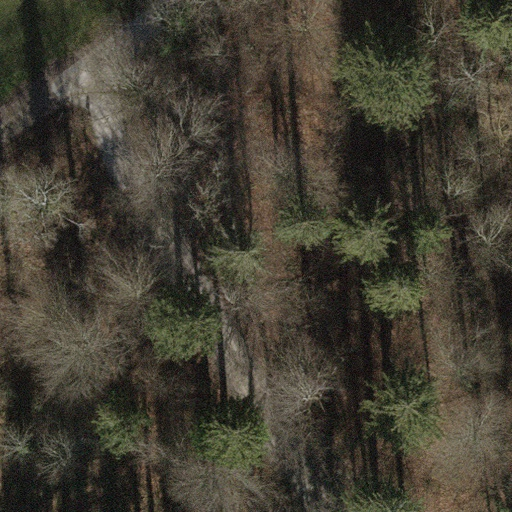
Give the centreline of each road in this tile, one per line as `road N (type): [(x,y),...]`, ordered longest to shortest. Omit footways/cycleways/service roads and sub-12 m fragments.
road 1 (track): [(321,511),(81,85)]
road 2 (track): [(185,0),(81,85),(0,128)]
